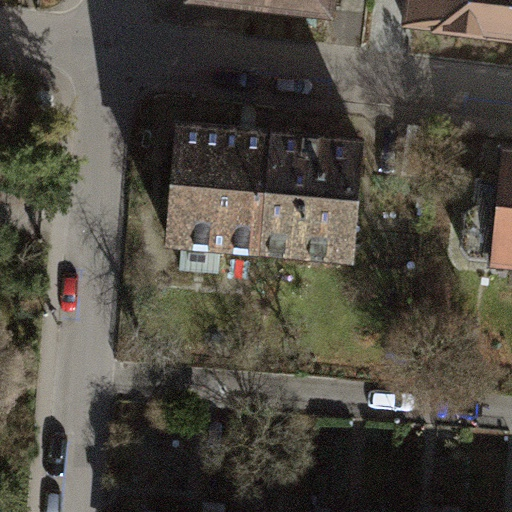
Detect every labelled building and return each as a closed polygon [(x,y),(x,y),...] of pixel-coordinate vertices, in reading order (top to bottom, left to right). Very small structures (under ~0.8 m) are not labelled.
[(204,0),(205,1),(332,15),(333,0),(204,0)] [(511,0),(410,0),(407,25),(511,38),(511,0)] [(172,243),(262,251),(271,137),(182,130),(172,243)] [(271,137),(262,251),(350,259),(361,145),(271,137)] [(511,155),(507,155),(505,181),(486,180),(484,201),(468,211),(464,248),(473,260),(511,263),(511,155)]
